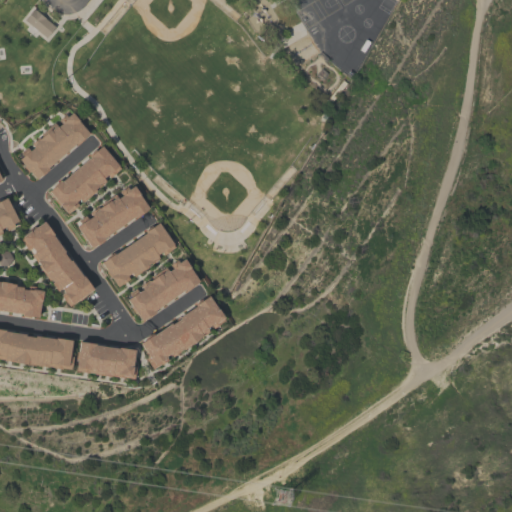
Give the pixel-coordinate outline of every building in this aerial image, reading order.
[(53,26),(44,38),(22,21),(32,9),(53,26)] [(34,177),(28,170),(25,172),(17,162),(20,161),(16,156),(20,153),(17,150),(24,145),(27,148),(31,144),(28,141),(36,135),(36,136),(47,127),(46,125),(51,121),(54,124),(58,121),(56,118),(63,113),(64,114),(69,110),(76,118),(75,118),(86,132),(80,136),(82,138),(75,143),(73,141),(64,148),(65,150),(60,154),(59,153),(44,165),(46,167),(34,177)] [(65,212),(63,209),(63,210),(58,204),(55,206),(49,200),(52,197),(45,188),(58,178),(87,155),(86,154),(99,144),(118,167),(107,176),(104,173),(100,176),(103,180),(100,183),(98,181),(96,183),(97,184),(92,188),(94,189),(80,200),(77,196),(73,199),(76,204),(65,212)] [(88,246),(73,225),(78,222),(76,219),(83,214),(85,218),(90,214),(87,211),(113,193),(115,197),(119,194),(117,191),(125,185),(126,187),(131,184),(137,192),(136,193),(145,206),(139,211),(140,212),(133,217),(132,215),(123,222),(123,223),(117,227),(117,226),(101,237),(103,239),(95,244),(94,242),(88,246)] [(15,218),(10,221),(12,225),(4,229),(2,225),(0,225),(0,196),(3,195),(15,218)] [(90,287),(81,293),(83,294),(77,299),(76,297),(66,304),(64,300),(63,301),(58,293),(61,291),(59,286),(55,289),(49,282),(50,281),(48,278),(47,279),(36,265),(37,264),(35,260),(34,261),(29,254),(31,252),(30,252),(32,250),(30,246),(26,249),(18,238),(20,236),(19,235),(27,229),(28,229),(42,219),(51,233),(50,233),(62,250),(61,251),(67,259),(68,258),(80,275),(81,274),(90,287)] [(172,246),(161,254),(158,250),(154,253),(156,257),(149,262),(148,261),(145,263),(146,265),(131,275),(128,270),(124,273),(127,277),(115,285),(113,282),(97,260),(111,251),(112,252),(143,231),(142,229),(156,220),(171,242),(170,242),(172,246)] [(0,264),(0,250),(6,250),(10,257),(6,264),(0,264)] [(196,279),(190,283),(191,285),(184,290),(182,287),(172,294),(173,295),(168,299),(167,298),(151,309),(153,312),(145,316),(145,315),(138,319),(133,311),(132,312),(127,305),(128,304),(124,297),(128,294),(126,291),(133,286),(135,290),(140,287),(138,283),(146,278),(157,271),(156,269),(163,265),(165,269),(169,266),(167,263),(175,258),(176,259),(181,256),(187,265),(186,265),(196,279)] [(35,314),(28,313),(28,315),(19,314),(19,311),(0,308),(0,278),(7,280),(7,281),(13,282),(12,283),(20,285),(19,287),(25,288),(25,287),(29,288),(30,287),(40,288),(38,298),(35,314)] [(137,342),(150,332),(151,333),(168,321),(169,323),(177,317),(176,316),(193,304),(193,303),(206,294),(216,308),(222,316),(219,318),(221,322),(212,328),(209,324),(204,327),(207,331),(197,339),(182,349),(181,348),(177,351),(171,356),(168,352),(163,355),(166,359),(151,369),(144,358),(146,356),(145,355),(146,354),(137,342)] [(0,326),(2,327),(1,328),(22,331),(22,333),(31,335),(31,333),(52,336),(52,335),(69,338),(66,354),(70,355),(69,368),(59,366),(59,367),(50,366),(50,365),(32,362),(32,363),(21,362),(22,361),(1,358),(1,357),(0,356),(0,326)] [(76,339),(92,341),(92,343),(116,347),(116,345),(132,348),(130,359),(132,360),(131,365),(134,365),(132,379),(72,370),(74,357),(73,356),(73,351),(75,351),(76,339)]
